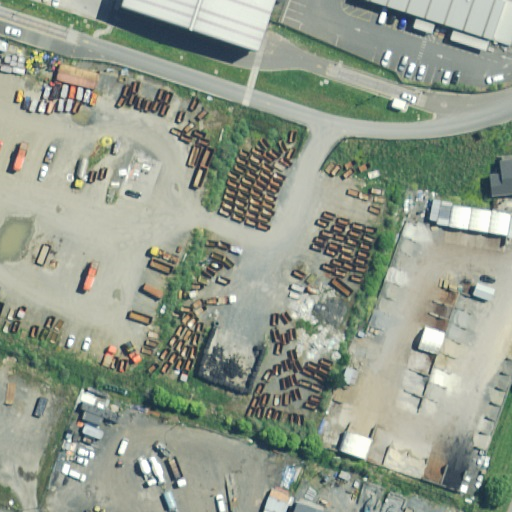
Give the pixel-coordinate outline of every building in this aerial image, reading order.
[(511,0),(373,0),(510,44),(511,38),(511,0)] [(389,130),(351,118),(345,138),(383,150),(389,130)] [(451,149),(399,133),(391,158),(442,174),(451,149)] [(489,174),(491,196),(511,193),(511,159),(499,160),(501,173),(489,174)] [(392,196),(369,187),(362,206),(385,214),(392,196)] [(511,214),(452,205),(448,226),(507,235),(511,214)] [(175,274),(169,272),(162,288),(169,290),(175,274)] [(494,289),(477,284),(473,296),(491,301),(494,289)] [(171,297),(161,294),(157,305),(167,308),(171,297)] [(260,354),(210,338),(197,375),(248,392),(260,354)] [(77,390),(68,387),(62,406),(71,409),(77,390)] [(286,511),(292,497),(272,490),(263,511),(286,511)]
